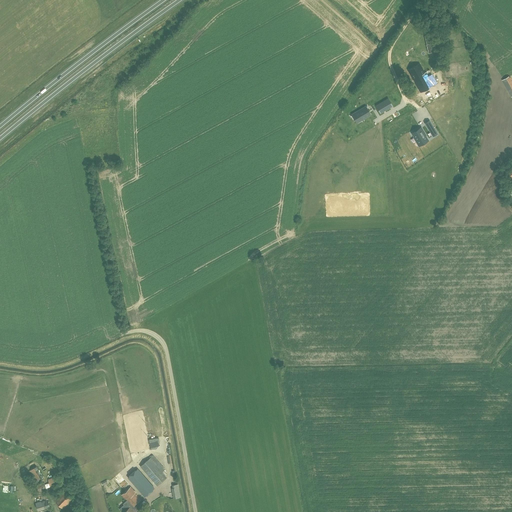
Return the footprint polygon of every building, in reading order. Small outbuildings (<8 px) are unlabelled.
[(421,92),(437,83),(429,69),(425,72),(420,63),(408,70),(421,92)] [(10,81),(11,83),(21,75),(19,73),(10,81)] [(385,101),(376,106),(380,113),(389,107),(385,101)] [(366,107),(354,114),(355,114),(359,121),(370,114),(366,107)] [(430,121),(425,124),(430,132),(435,129),(430,121)] [(421,128),(413,133),(417,140),(419,145),(421,144),(428,140),(421,128)] [(150,458),(141,466),(157,485),(166,477),(150,458)] [(33,482),(46,473),(40,464),(28,471),(31,475),(29,477),(33,482)] [(138,469),(128,477),(145,496),(154,488),(138,469)] [(50,487),(63,483),(61,475),(48,479),(50,487)] [(40,493),(43,500),(35,503),(38,511),(50,507),(48,499),(45,491),(47,491),(44,482),(34,485),(36,494),(40,493)] [(134,511),(131,508),(132,507),(141,500),(135,493),(136,492),(131,486),(121,495),(127,501),(123,503),(124,504),(119,509),(122,511),(134,511)] [(63,508),(78,494),(74,490),(69,495),(64,490),(59,495),(56,493),(53,496),(56,498),(54,500),(63,508)]
